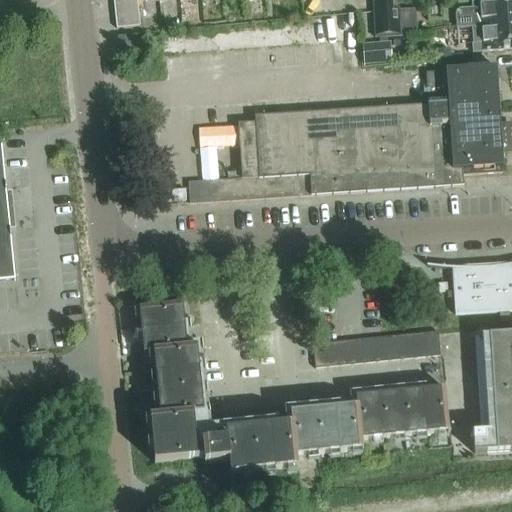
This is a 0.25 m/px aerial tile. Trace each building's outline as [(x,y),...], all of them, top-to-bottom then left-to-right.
[(395,0),(382,0),(372,1),(372,9),(373,14),(375,40),(400,38),(418,37),(415,11),(398,12),(398,11),(396,11),(395,0)] [(473,31),(480,30),(511,27),(511,0),(474,0),(472,0),(473,10),(478,9),(479,14),(471,15),(473,31)] [(114,6),(115,18),(139,16),(137,4),(114,6)] [(140,28),(139,16),(115,18),(116,31),(140,28)] [(511,27),(480,30),(473,31),(474,46),(473,46),(473,54),(481,54),(481,53),(487,52),(488,53),(511,51),(511,27)] [(139,48),(138,37),(138,36),(117,38),(118,50),(139,48)] [(403,40),(392,41),(393,49),(404,48),(403,40)] [(390,45),(362,47),(363,68),(392,65),(390,45)] [(450,51),(436,52),(437,62),(450,61),(450,51)] [(258,180),(188,185),(190,206),(259,202),(464,188),(463,178),(503,175),(501,156),(502,156),(506,156),(506,155),(505,125),(503,125),(501,125),(499,125),(497,94),(496,70),(426,75),(428,108),(254,118),(258,180)] [(6,194),(1,142),(0,142),(0,283),(15,282),(9,231),(6,194)] [(511,265),(452,269),(455,317),(511,313),(511,265)] [(447,285),(438,285),(438,295),(447,294),(447,285)] [(351,404),(306,409),(284,411),(286,423),(211,430),(209,415),(204,415),(197,349),(187,350),(183,306),(139,310),(143,354),(153,353),(160,419),(150,420),(154,465),(203,461),(204,466),(229,464),(230,478),(298,471),(297,459),(363,453),(362,442),(449,434),(445,390),(427,392),(426,387),(350,394),(351,404)] [(438,334),(425,335),(428,358),(440,357),(438,334)] [(428,358),(425,335),(413,337),(415,360),(428,358)] [(511,335),(489,337),(489,338),(474,339),(481,435),(473,435),(474,456),(511,453),(511,335)] [(413,337),(400,338),(403,361),(415,360),(413,337)] [(403,361),(400,338),(388,339),(390,362),(403,361)] [(388,339),(375,340),(378,363),(390,362),(388,339)] [(363,342),(365,365),(378,363),(375,340),(363,342)] [(363,342),(350,343),(352,366),(365,365),(363,342)] [(352,366),(350,343),(338,344),(340,367),(352,366)] [(338,344),(337,344),(325,345),(327,368),(340,367),(338,344)] [(327,368),(325,345),(313,347),(315,370),(327,368)]
